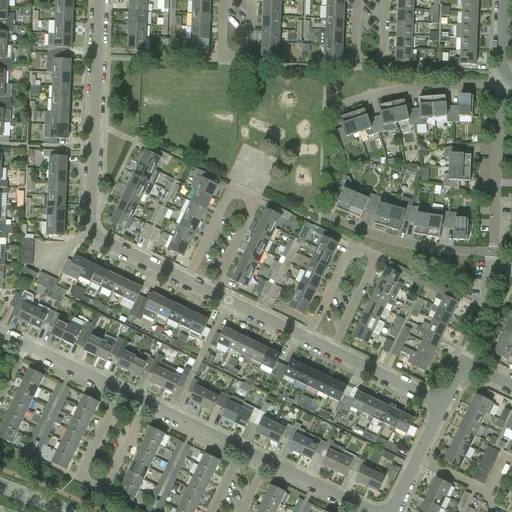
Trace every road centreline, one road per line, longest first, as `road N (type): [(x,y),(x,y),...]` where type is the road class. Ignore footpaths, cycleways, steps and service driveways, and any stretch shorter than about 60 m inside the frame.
road 1 (residential): [(186,280),(116,247),(92,213),(100,0)]
road 2 (residential): [(308,338),(349,252),(368,255),(374,268),(333,350)]
road 3 (residential): [(121,392),(79,477),(105,489),(146,403)]
road 4 (residential): [(186,280),(228,194),(245,196),(251,209),(213,292)]
road 5 (residential): [(330,107),(399,88),(498,80)]
road 6 (residential): [(491,250),(498,80)]
road 7 (residential): [(330,216),(394,240),(491,250)]
road 8 (residential): [(360,0),(358,51),(371,59),(384,52),(386,0)]
road 9 (residential): [(442,405),(333,350)]
